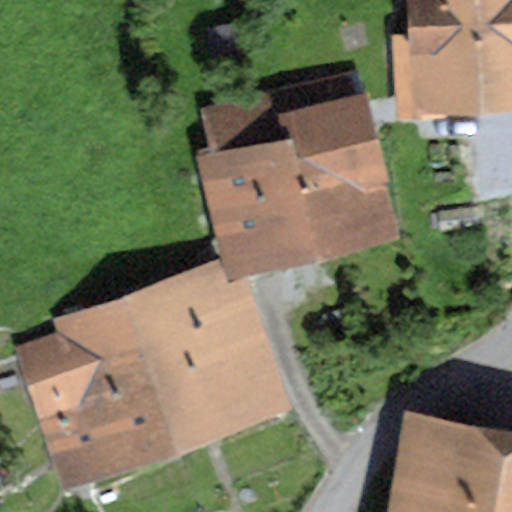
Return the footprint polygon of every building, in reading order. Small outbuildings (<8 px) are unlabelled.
[(511,0),(505,0),(410,2),(412,97),(511,94),(511,0)] [(352,64),(284,80),(319,234),(401,215),(368,75),(356,78),(352,64)] [(225,256),(319,234),(284,80),(203,98),(212,137),(198,140),(225,256)] [(292,388),(248,260),(229,267),(220,242),(125,275),(181,427),(292,388)] [(181,427),(125,275),(54,300),(62,322),(17,337),(63,468),(181,427)] [(511,511),(511,427),(406,409),(388,511),(511,511)]
